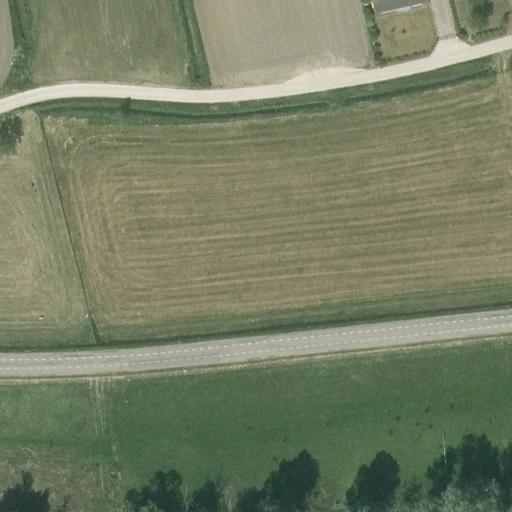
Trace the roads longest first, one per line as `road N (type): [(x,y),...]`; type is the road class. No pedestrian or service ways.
road 1 (unclassified): [(0,107),(93,90),(225,96),(334,83),(511,40)]
road 2 (tertiary): [(511,323),(143,360),(0,365)]
